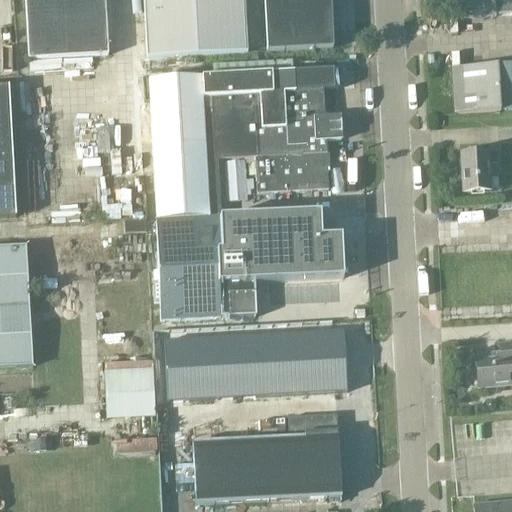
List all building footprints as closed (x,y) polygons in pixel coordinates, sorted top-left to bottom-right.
[(21,0),(25,65),(105,61),(102,0),(21,0)] [(240,0),(139,0),(143,61),(243,56),(240,0)] [(326,0),(260,0),(263,56),(329,53),(326,0)] [(511,0),(450,0),(452,35),(459,35),(459,21),(497,19),(497,18),(511,17),(511,0)] [(511,67),(500,68),(500,67),(462,68),(461,55),(452,55),(455,115),(501,113),(501,111),(511,110),(511,67)] [(333,72),(294,74),(203,79),(205,113),(213,113),(216,162),(255,160),(257,196),(297,194),(329,192),(326,143),(341,142),(340,118),(326,119),(326,114),(324,114),(323,92),(334,91),(333,72)] [(187,220),(187,221),(196,221),(196,220),(208,219),(201,92),(204,92),(203,79),(147,82),(155,221),(187,220)] [(8,89),(0,89),(0,219),(15,219),(8,89)] [(118,167),(131,169),(134,148),(121,146),(118,167)] [(491,194),(489,164),(496,164),(496,153),(461,154),(462,195),(491,194)] [(20,232),(41,233),(42,202),(22,201),(20,232)] [(64,235),(72,236),(74,214),(65,213),(64,235)] [(319,215),(155,223),(160,323),(255,319),(253,285),(342,281),(340,239),(320,240),(319,215)] [(0,310),(29,309),(26,249),(0,250),(0,310)] [(0,370),(32,369),(29,309),(0,310),(0,370)] [(341,333),(162,343),(165,405),(345,394),(341,333)] [(511,345),(499,347),(500,360),(474,362),(477,390),(511,386),(511,345)] [(288,441),(192,445),(195,507),(340,499),(337,439),(336,418),(287,421),(288,441)] [(76,511),(74,487),(32,490),(34,509),(47,508),(47,511),(76,511)] [(511,511),(511,503),(472,507),(472,511),(511,511)]
